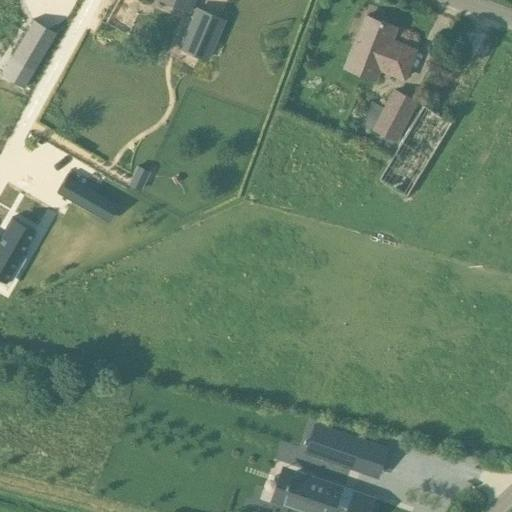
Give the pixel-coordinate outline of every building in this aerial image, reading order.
[(163,0),(187,10),(191,0),(163,0)] [(206,59),(223,18),(198,7),(180,48),(206,59)] [(392,39),(397,26),(366,14),(345,67),(376,79),(384,60),(389,62),(386,69),(405,77),(416,49),(392,39)] [(33,70),(55,32),(33,19),(11,57),(33,70)] [(418,100),(417,100),(395,88),(373,128),(397,141),(418,100)] [(408,196),(454,122),(424,104),(378,177),(408,196)] [(56,192),(87,210),(97,192),(66,174),(56,192)] [(0,262),(18,272),(20,267),(22,269),(28,258),(26,257),(32,246),(37,248),(38,246),(33,244),(47,219),(23,206),(9,230),(0,225),(0,262)] [(356,470),(363,448),(314,431),(306,454),(356,470)] [(343,498),(345,490),(296,473),(288,496),(313,504),(310,511),(372,511),(374,509),(343,498)]
